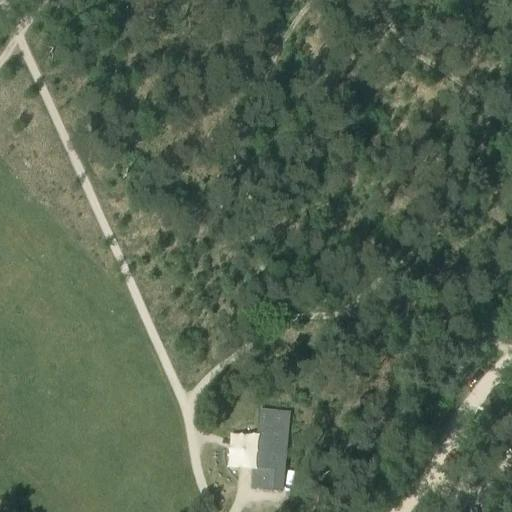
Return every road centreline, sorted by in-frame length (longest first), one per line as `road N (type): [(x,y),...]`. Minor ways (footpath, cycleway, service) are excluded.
road 1 (track): [(0,0),(187,410),(197,474),(213,511)]
road 2 (track): [(511,361),(476,397),(398,511)]
